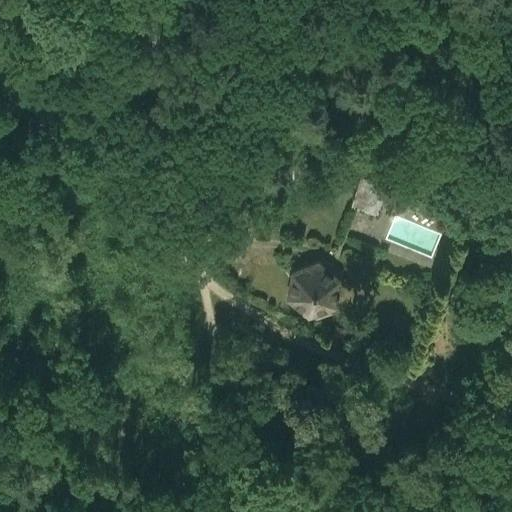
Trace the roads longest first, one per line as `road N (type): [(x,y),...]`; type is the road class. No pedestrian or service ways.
road 1 (track): [(201,289),(511,420)]
road 2 (track): [(201,289),(136,0)]
road 3 (track): [(0,110),(189,243)]
road 4 (track): [(250,511),(201,289)]
